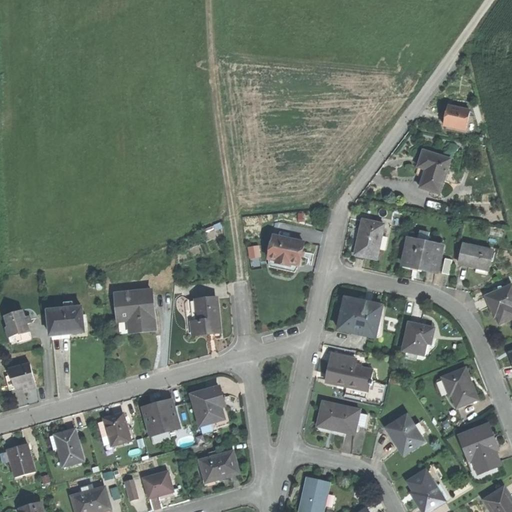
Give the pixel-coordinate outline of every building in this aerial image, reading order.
[(470,111),(448,106),(446,116),(444,125),(466,130),(469,116),(470,111)] [(474,117),(469,116),(466,130),(474,132),(475,127),(474,117)] [(451,162),(425,153),(421,164),(417,176),(425,178),(422,189),(440,195),(451,162)] [(384,224),(364,219),(358,242),(356,253),(376,258),(384,224)] [(420,232),(418,241),(434,244),(434,241),(428,240),(429,234),(420,232)] [(304,245),(274,238),(269,261),(299,268),(301,261),(304,245)] [(418,241),(409,239),(403,267),(412,268),(412,266),(422,268),(437,271),(442,246),(434,244),(418,241)] [(493,250),(465,244),(460,264),(472,267),(488,270),(493,250)] [(299,268),(269,261),(270,268),(296,274),(299,268)] [(511,285),(487,296),(494,313),(495,316),(497,315),(500,323),(511,318),(511,285)] [(152,293),(117,296),(120,335),(135,334),(155,332),(154,319),(155,318),(152,293)] [(366,303),(347,298),(339,329),(375,338),(383,307),(366,303)] [(219,300),(192,303),(196,336),(205,335),(222,333),(219,300)] [(82,311),(49,315),(52,339),(69,337),(85,336),(84,330),(88,330),(87,319),(83,319),(82,311)] [(25,313),(6,318),(10,331),(7,331),(10,342),(16,340),(21,338),(21,340),(31,337),(29,326),(32,326),(30,318),(27,319),(25,313)] [(429,328),(410,323),(404,350),(424,355),(427,343),(431,343),(434,329),(429,328)] [(21,338),(16,340),(18,347),(28,344),(33,343),(31,337),(21,340),(21,338)] [(335,355),(334,362),(355,367),(357,360),(335,355)] [(334,362),(333,361),(330,373),(328,383),(346,387),(346,385),(369,390),(374,371),(355,367),(334,362)] [(466,369),(444,378),(450,396),(453,395),(458,407),(478,399),(471,383),(466,369)] [(34,370),(11,371),(11,377),(12,382),(14,382),(15,390),(15,392),(22,391),(23,395),(27,394),(35,394),(34,370)] [(209,390),(193,395),(203,431),(227,425),(221,400),(225,399),(221,387),(209,390)] [(353,394),(371,397),(372,391),(354,389),(353,394)] [(158,405),(145,408),(153,436),(171,431),(181,428),(174,400),(158,405)] [(360,411),(324,403),(318,427),(337,432),(355,436),(360,411)] [(366,411),(364,426),(370,426),(372,412),(366,411)] [(116,417),(106,419),(106,422),(112,444),(113,446),(132,441),(125,414),(116,417)] [(408,415),(387,428),(393,437),(395,441),(398,439),(402,446),(399,448),(404,455),(425,442),(408,415)] [(106,445),(112,444),(106,422),(100,423),(106,445)] [(489,426),(462,436),(470,458),(471,459),(474,458),(479,473),(498,466),(499,465),(494,450),(497,449),(495,441),(489,426)] [(66,434),(58,436),(62,450),(60,450),(65,468),(85,462),(77,431),(66,434)] [(173,439),(171,431),(153,436),(155,444),(173,439)] [(58,436),(53,437),(56,451),(60,450),(62,450),(58,436)] [(17,448),(9,451),(10,453),(6,454),(8,462),(12,461),(17,478),(36,473),(28,445),(17,448)] [(211,458),(201,461),(207,481),(222,477),(223,478),(234,475),(240,473),(234,452),(218,456),(211,458)] [(471,459),(470,458),(466,460),(473,476),(476,479),(482,480),(501,473),(498,466),(479,473),(474,458),(471,459)] [(425,470),(408,481),(417,495),(414,497),(416,500),(419,506),(423,504),(427,511),(445,500),(425,470)] [(169,472),(144,479),(150,499),(159,496),(159,494),(164,493),(174,490),(169,472)] [(323,511),(330,483),(307,478),(302,498),(299,511),(323,511)] [(137,479),(127,481),(132,501),(142,498),(137,479)] [(120,486),(113,488),(115,499),(122,498),(120,486)] [(84,494),(72,497),(76,511),(101,511),(111,509),(105,488),(90,492),(84,494)] [(511,511),(511,498),(505,488),(485,500),(492,511),(511,511)] [(162,507),(160,498),(152,500),(154,509),(162,507)] [(43,511),(41,503),(21,509),(21,511),(43,511)]
